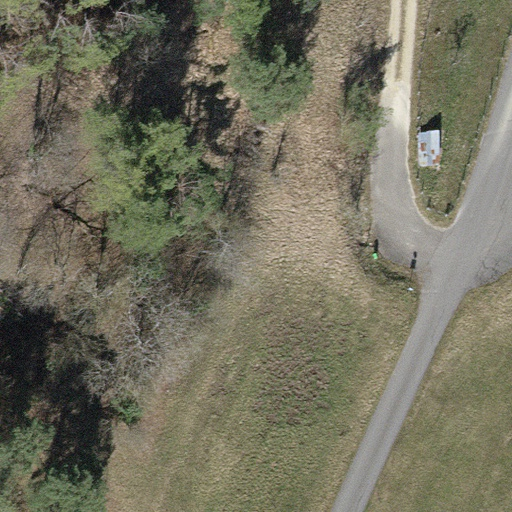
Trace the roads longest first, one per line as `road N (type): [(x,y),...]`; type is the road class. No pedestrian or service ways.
road 1 (unclassified): [(349,511),(460,262)]
road 2 (unclassified): [(397,114),(393,171),(409,233),(460,262)]
